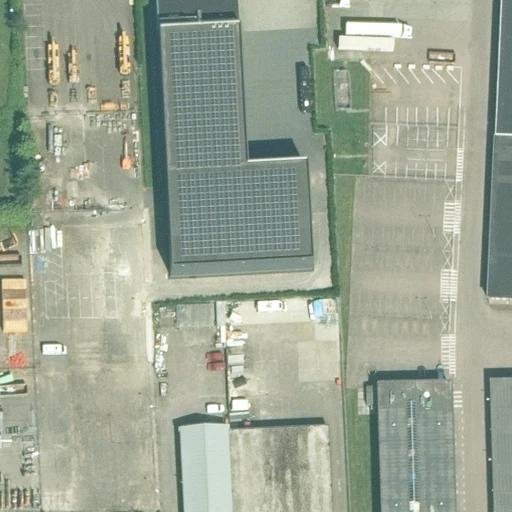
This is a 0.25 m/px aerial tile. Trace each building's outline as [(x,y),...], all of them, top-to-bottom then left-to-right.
[(235,0),(154,0),(169,280),(310,272),(305,171),(245,174),(235,0)] [(511,511),(511,0),(503,0),(497,146),(489,307),(511,308),(511,388),(492,389),(495,511),(511,511)] [(370,74),(414,75),(414,64),(370,64),(370,74)] [(366,93),(419,95),(419,84),(366,83),(366,93)] [(248,380),(233,383),(235,395),(250,393),(248,380)] [(453,511),(450,389),(376,391),(379,511),(453,511)] [(234,414),(256,413),(256,403),(233,405),(234,414)] [(45,431),(68,430),(67,405),(44,406),(45,431)] [(331,511),(328,431),(227,437),(230,511),(331,511)] [(230,511),(227,437),(180,439),(183,511),(230,511)] [(56,457),(71,456),(70,440),(55,441),(56,457)]
